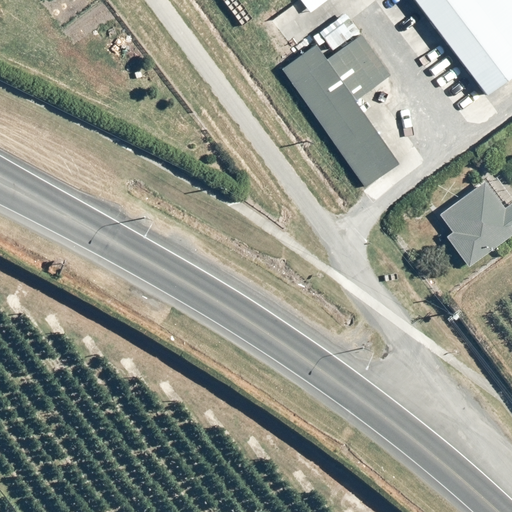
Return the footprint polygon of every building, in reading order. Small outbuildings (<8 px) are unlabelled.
[(323,0),(298,0),(307,12),(323,0)] [(415,0),(487,95),(511,76),(511,1),(511,0),(415,0)] [(311,43),(322,59),(357,35),(362,31),(344,5),(304,33),(311,43)] [(322,59),(311,43),(278,66),(362,185),(394,163),(350,101),(385,76),(357,35),(322,59)] [(511,202),(501,210),(480,181),(436,214),(448,230),(441,235),(464,266),(511,231),(511,202)]
